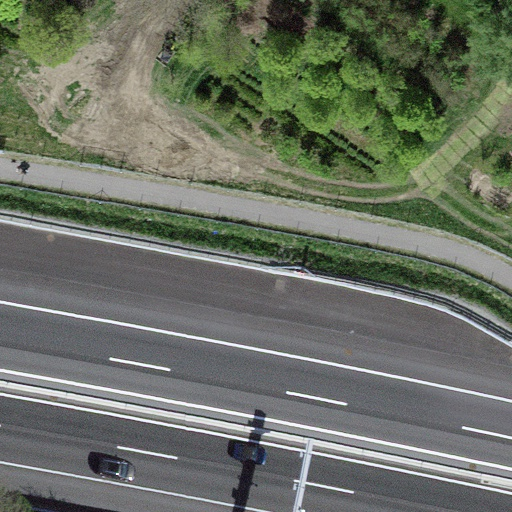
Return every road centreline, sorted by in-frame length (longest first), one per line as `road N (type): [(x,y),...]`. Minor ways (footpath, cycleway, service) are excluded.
road 1 (motorway): [(511,438),(0,339)]
road 2 (motorway): [(0,425),(447,511)]
